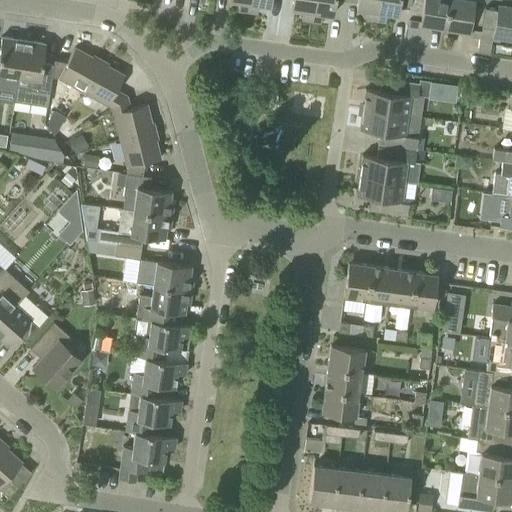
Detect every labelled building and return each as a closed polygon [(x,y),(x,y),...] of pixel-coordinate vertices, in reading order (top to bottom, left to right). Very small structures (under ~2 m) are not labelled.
[(238,10),(248,11),(249,0),(236,0),(240,0),(238,10)] [(249,0),(248,11),(257,12),(259,3),(270,5),(270,0),(249,0)] [(313,0),(293,0),(292,8),(303,10),(302,19),(311,20),(313,0)] [(313,0),(311,20),(321,21),(322,12),(333,14),(335,0),(313,0)] [(348,0),(357,1),(357,7),(367,9),(366,18),(376,20),(378,0),(348,0)] [(411,6),(411,0),(378,0),(376,20),(386,21),(387,12),(398,14),(399,4),(411,6)] [(445,27),(448,0),(411,0),(411,6),(407,25),(421,27),(421,23),(445,27)] [(480,36),(485,0),(448,0),(445,27),(468,30),(467,34),(480,36)] [(511,0),(485,0),(480,36),(493,38),(493,34),(511,37),(511,0)] [(0,86),(16,89),(23,39),(2,36),(0,46),(0,86)] [(49,92),(52,76),(54,64),(43,62),(46,43),(23,39),(16,89),(14,100),(32,103),(34,89),(49,92)] [(100,60),(75,46),(67,61),(55,59),(54,64),(52,76),(58,77),(83,90),(100,60)] [(112,106),(127,95),(116,89),(125,74),(100,60),(83,90),(112,106)] [(418,95),(420,83),(381,77),(379,90),(366,88),(363,108),(408,114),(419,116),(422,95),(418,95)] [(130,107),(127,95),(112,106),(120,139),(154,130),(147,103),(130,107)] [(275,126),(276,99),(247,99),(246,129),(262,129),(262,126),(275,126)] [(416,149),(418,136),(405,134),(408,114),(363,108),(360,128),(380,131),(378,143),(416,149)] [(143,175),(145,162),(161,158),(154,130),(120,139),(127,166),(126,173),(143,175)] [(25,154),(63,161),(64,153),(55,139),(12,131),(9,150),(25,154)] [(360,174),(404,180),(407,160),(415,161),(416,149),(378,143),(376,156),(362,154),(360,174)] [(511,149),(494,147),(492,159),(502,161),(511,162),(511,149)] [(83,163),(82,166),(96,168),(98,157),(84,154),(84,156),(83,163)] [(511,162),(502,161),(501,173),(495,172),(492,192),(511,195),(511,162)] [(124,196),(123,208),(172,214),(174,202),(170,201),(171,191),(150,188),(151,176),(143,175),(126,173),(125,185),(123,196),(124,196)] [(407,214),(409,201),(414,198),(417,182),(404,180),(360,174),(357,194),(370,196),(369,209),(406,214),(407,214)] [(76,188),(57,210),(69,220),(58,233),(70,243),(83,229),(76,188)] [(511,195),(509,215),(501,214),(499,227),(511,228),(511,195)] [(99,227),(99,229),(98,240),(116,242),(141,246),(143,234),(165,237),(166,227),(170,227),(172,214),(123,208),(121,208),(118,230),(99,227)] [(191,265),(140,258),(141,246),(116,242),(115,254),(115,255),(139,258),(136,281),(153,283),(192,289),(194,276),(190,275),(191,265)] [(366,298),(371,264),(348,261),(344,295),(366,298)] [(387,310),(388,301),(393,267),(371,264),(366,298),(365,307),(387,310)] [(410,304),(415,270),(393,267),(388,301),(410,304)] [(0,321),(17,302),(29,289),(5,268),(0,273),(0,321)] [(433,307),(436,285),(438,273),(415,270),(410,304),(433,307)] [(190,302),(192,289),(153,283),(151,295),(139,294),(136,317),(161,320),(163,308),(185,311),(186,301),(190,302)] [(100,300),(98,311),(112,313),(114,302),(100,300)] [(25,341),(40,325),(17,302),(0,321),(0,337),(8,345),(17,334),(25,341)] [(511,340),(511,305),(494,303),(489,337),(511,340)] [(193,325),(161,320),(136,317),(134,333),(139,334),(136,355),(145,357),(164,359),(164,358),(165,347),(180,349),(182,335),(191,336),(193,325)] [(69,335),(54,321),(30,348),(41,357),(32,367),(56,388),(82,359),(63,342),(69,335)] [(339,331),(349,333),(351,322),(340,321),(339,331)] [(372,336),(373,326),(363,324),(361,334),(372,336)] [(406,341),(407,330),(396,329),(395,339),(406,341)] [(428,344),(429,333),(419,332),(417,342),(428,344)] [(511,362),(511,340),(489,337),(486,359),(487,359),(486,371),(510,374),(511,363),(511,362)] [(361,371),(365,348),(331,343),(328,366),(361,371)] [(419,367),(429,368),(431,357),(421,356),(419,367)] [(164,359),(145,357),(143,372),(134,371),(131,392),(140,394),(158,396),(160,384),(175,386),(177,372),(186,373),(187,362),(164,358),(164,359)] [(370,394),(374,373),(361,371),(328,366),(325,388),(370,394)] [(511,408),(511,386),(509,386),(510,374),(486,371),(477,369),(472,404),(511,408)] [(370,394),(325,388),(322,411),(355,415),(358,393),(370,395),(370,394)] [(426,392),(416,390),(414,401),(424,402),(426,392)] [(180,411),(182,399),(158,396),(140,394),(131,392),(126,430),(134,431),(153,434),(153,433),(155,421),(169,423),(172,409),(180,411)] [(511,431),(511,408),(472,404),(468,437),(476,439),(502,442),(503,430),(511,431)] [(85,411),(83,423),(95,424),(97,412),(85,411)] [(421,425),(423,414),(412,413),(411,424),(421,425)] [(359,437),(360,428),(326,424),(324,442),(340,444),(341,435),(359,437)] [(407,443),(408,434),(374,430),(373,439),(407,443)] [(153,434),(134,431),(132,447),(124,445),(120,467),(137,470),(147,471),(149,458),(164,461),(166,447),(175,448),(177,436),(153,433),(153,434)] [(502,442),(476,439),(475,451),(467,450),(464,471),(478,473),(511,477),(511,455),(500,454),(502,442)] [(0,488),(9,496),(18,486),(9,477),(23,462),(5,446),(0,450),(0,488)] [(406,511),(406,510),(410,476),(314,464),(309,500),(406,511)] [(135,480),(137,470),(120,467),(119,477),(135,480)] [(509,500),(511,480),(511,477),(478,473),(464,471),(449,469),(444,502),(456,503),(456,505),(492,510),(494,498),(509,500)] [(419,493),(417,511),(424,511),(429,511),(432,495),(419,493)]
